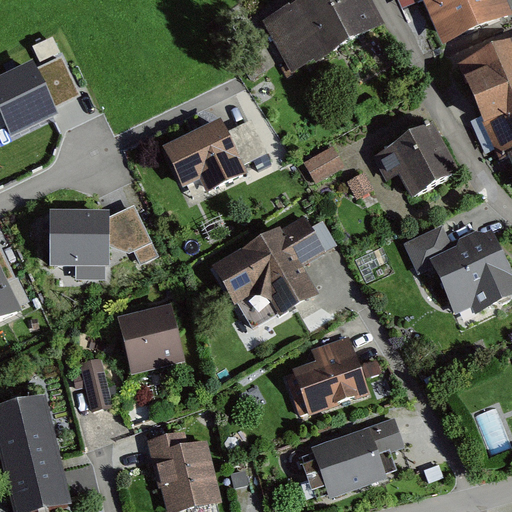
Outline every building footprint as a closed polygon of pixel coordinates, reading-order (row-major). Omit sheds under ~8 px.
[(362,0),(322,0),(304,10),(329,55),(378,29),(362,0)] [(493,0),(399,0),(404,11),(429,0),(433,0),(451,40),(502,19),(493,0)] [(329,55),(304,10),(270,29),(290,65),(283,69),(288,77),(329,55)] [(511,46),(462,69),(503,163),(511,158),(511,46)] [(268,72),(252,47),(232,59),(236,66),(240,63),(252,82),(268,72)] [(0,87),(0,107),(13,135),(51,117),(45,104),(74,90),(61,62),(29,77),(28,74),(0,87)] [(226,139),(221,128),(164,155),(182,191),(200,182),(207,198),(244,179),(240,170),(268,157),(254,126),(226,139)] [(431,130),(378,159),(389,179),(401,172),(416,200),(457,177),(431,130)] [(343,169),(330,145),(303,160),(317,184),(343,169)] [(157,257),(134,213),(115,223),(128,252),(136,249),(143,265),(157,257)] [(106,266),(104,219),(52,220),(52,266),(106,266)] [(305,222),(219,271),(237,302),(255,292),(272,297),(282,314),(313,296),(297,269),(323,254),(305,222)] [(436,267),(453,305),(469,297),(475,312),(511,295),(511,285),(491,241),(453,258),(442,233),(409,248),(421,274),(436,267)] [(13,279),(0,251),(0,322),(17,314),(4,285),(13,279)] [(170,312),(121,324),(133,371),(161,364),(163,369),(183,364),(170,312)] [(328,371),(292,382),(305,424),(373,401),(354,344),(322,355),(328,371)] [(83,368),(94,413),(111,409),(100,364),(83,368)] [(42,401),(0,411),(0,441),(17,511),(52,511),(68,508),(42,401)] [(406,453),(399,428),(322,450),(324,459),(309,463),(321,505),(392,485),(385,459),(406,453)] [(189,437),(151,448),(167,511),(209,511),(228,507),(212,447),(193,452),(189,437)]
